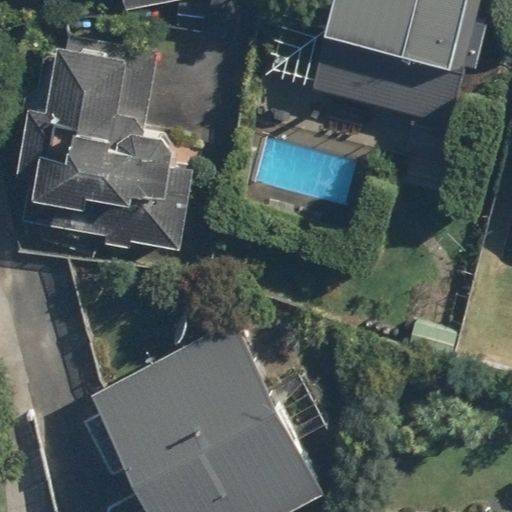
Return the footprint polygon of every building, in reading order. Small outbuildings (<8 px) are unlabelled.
[(0,0),(0,32),(17,29),(145,1),(148,0),(164,0),(160,15),(211,25),(216,0),(0,0)] [(306,0),(289,65),(427,102),(422,121),(454,129),(459,111),(468,113),(498,0),(306,0)] [(166,69),(167,38),(79,30),(77,51),(49,48),(35,213),(73,216),(72,229),(198,240),(215,139),(201,139),(202,118),(166,116),(167,97),(147,96),(149,69),(166,69)] [(274,350),(250,307),(115,384),(126,402),(90,423),(114,464),(149,443),(168,475),(127,498),(110,508),(112,511),(289,511),(348,478),(317,424),(338,412),(295,337),(274,350)] [(511,511),(511,503),(386,499),(386,511),(511,511)]
